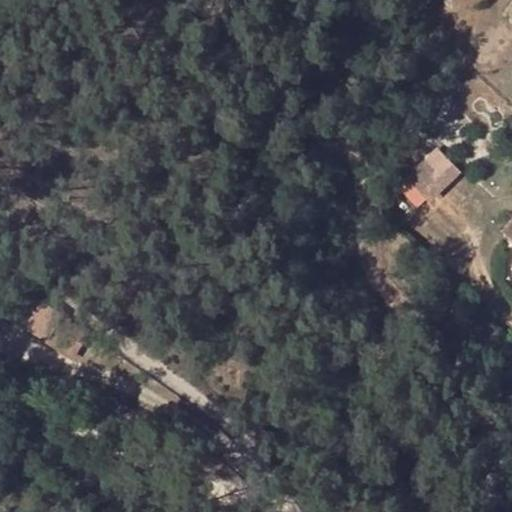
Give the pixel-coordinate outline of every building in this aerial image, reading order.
[(511,128),(508,126),(484,169),(509,183),(511,184),(511,128)] [(441,146),(402,190),(426,211),(465,167),(441,146)] [(484,169),(474,187),(500,202),(509,183),(484,169)] [(473,210),(442,264),(461,276),(492,221),(473,210)] [(21,288),(5,316),(48,341),(64,314),(21,288)]
